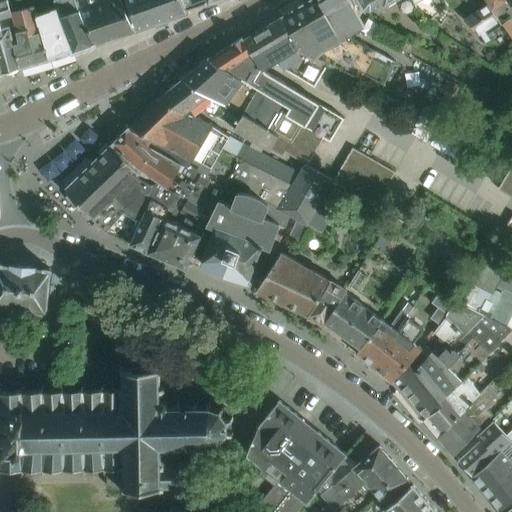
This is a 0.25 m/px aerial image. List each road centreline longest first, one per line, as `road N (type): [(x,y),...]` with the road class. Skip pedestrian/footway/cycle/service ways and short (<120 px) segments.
road 1 (residential): [(5,235),(36,236),(256,332),(383,423),(465,511)]
road 2 (residential): [(265,0),(0,129)]
